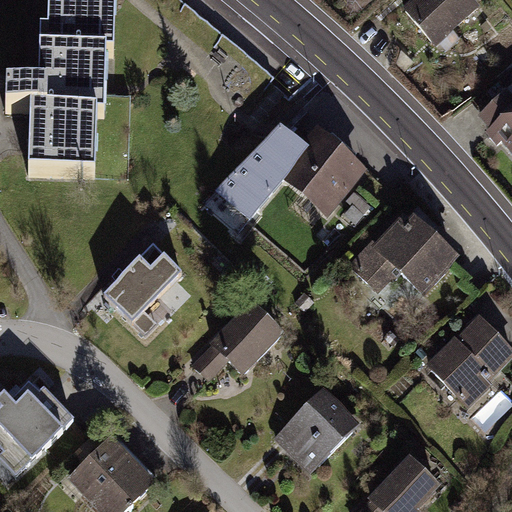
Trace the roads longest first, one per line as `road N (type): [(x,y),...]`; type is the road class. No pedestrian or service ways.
road 1 (residential): [(511,246),(383,100),(270,0)]
road 2 (residential): [(248,511),(90,363),(57,344),(0,338)]
